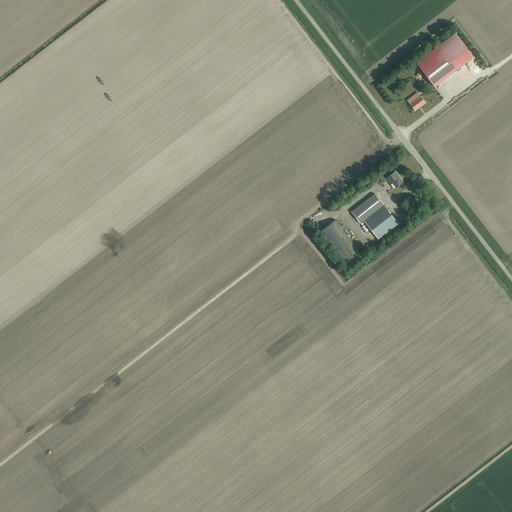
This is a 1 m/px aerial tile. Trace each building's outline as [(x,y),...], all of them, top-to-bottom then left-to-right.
[(416,62),(434,86),(472,57),(454,33),(416,62)] [(424,104),(416,93),(407,100),(415,111),(424,104)] [(394,189),(396,187),(403,181),(395,171),(386,179),(394,189)] [(351,212),(360,223),(363,221),(383,205),(374,194),(351,212)] [(383,205),(363,221),(378,239),(398,224),(383,205)] [(347,268),(362,255),(335,220),(319,232),(347,268)]
